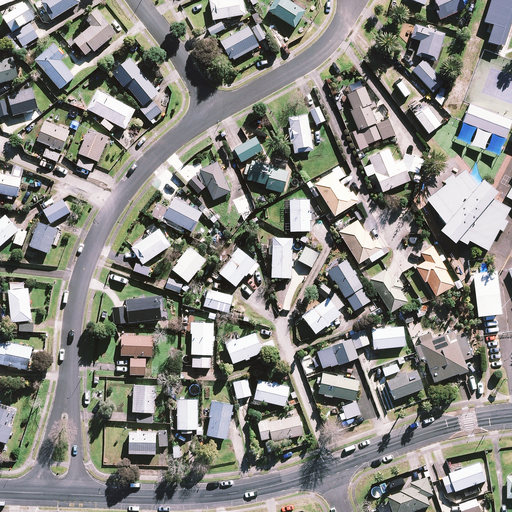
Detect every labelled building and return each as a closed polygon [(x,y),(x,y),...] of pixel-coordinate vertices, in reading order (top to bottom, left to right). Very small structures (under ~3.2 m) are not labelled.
[(46,0),(40,4),(51,22),(54,20),(80,4),(77,0),(46,0)] [(208,3),(212,22),(244,16),(241,0),(224,0),(223,0),(222,0),(209,0),(210,3),(208,3)] [(274,0),(267,13),(294,30),(304,13),(284,0),(274,0)] [(464,10),(458,0),(431,0),(435,6),(432,7),(439,21),(464,10)] [(2,19),(12,34),(34,20),(32,17),(23,3),(15,8),(16,10),(2,19)] [(92,51),(94,54),(116,36),(103,20),(103,19),(96,11),(95,12),(85,21),(90,28),(73,43),(74,44),(85,57),(92,51)] [(273,38),(280,35),(273,22),(267,26),(273,38)] [(210,37),(224,30),(221,23),(207,30),(210,37)] [(23,48),(38,38),(30,24),(14,34),(23,48)] [(251,29),(258,43),(266,39),(258,25),(251,29)] [(415,57),(435,63),(444,36),(414,27),(410,40),(419,43),(415,57)] [(258,48),(247,28),(221,43),(219,44),(229,61),(232,60),(233,62),(258,48)] [(34,61),(59,91),(74,78),(60,62),(64,58),(53,45),(34,61)] [(0,84),(18,80),(12,59),(0,61),(0,84)] [(157,95),(129,60),(111,75),(123,89),(125,87),(142,107),(157,95)] [(423,61),(412,72),(432,94),(444,84),(423,61)] [(409,95),(401,83),(395,87),(403,99),(409,95)] [(7,98),(13,118),(38,111),(32,89),(16,94),(17,96),(7,98)] [(363,89),(345,97),(352,112),(349,113),(357,132),(360,131),(374,126),(375,125),(368,107),(370,106),(363,89)] [(87,111),(124,131),(134,111),(97,91),(87,111)] [(0,101),(0,118),(9,116),(5,101),(0,101)] [(149,122),(161,112),(151,101),(140,110),(149,122)] [(314,123),(315,126),(325,122),(318,108),(309,112),(314,123)] [(440,126),(427,108),(415,118),(428,136),(440,126)] [(306,116),(287,119),(289,130),(287,130),(289,143),(289,145),(292,144),(293,155),(312,152),(307,124),(306,116)] [(394,136),(387,120),(375,126),(382,141),(394,136)] [(44,122),(36,142),(61,152),(69,132),(44,122)] [(374,126),(360,131),(367,146),(380,140),(374,126)] [(88,131),(78,155),(98,163),(108,139),(88,131)] [(233,150),(240,164),(262,151),(255,138),(233,150)] [(50,160),(56,163),(60,155),(46,150),(43,157),(50,160)] [(388,151),(368,160),(374,174),(373,174),(381,194),(409,182),(406,174),(401,162),(393,165),(388,151)] [(403,155),(401,162),(406,174),(409,172),(417,175),(422,161),(403,155)] [(76,167),(91,173),(94,165),(79,159),(76,166),(76,167)] [(251,162),(246,181),(265,186),(264,190),(282,194),(287,173),(272,169),(272,167),(251,162)] [(213,201),(230,193),(217,163),(195,173),(200,185),(204,183),(213,201)] [(445,186),(425,201),(444,226),(438,233),(453,246),(456,242),(465,247),(467,243),(487,252),(498,231),(502,233),(507,223),(503,221),(509,209),(492,200),(496,195),(481,182),(476,188),(464,171),(453,179),(451,176),(442,183),(445,186)] [(332,174),(314,186),(334,217),(358,202),(352,192),(348,195),(341,185),(340,185),(332,174)] [(0,194),(16,198),(20,180),(0,175),(0,194)] [(232,201),(238,215),(253,209),(246,195),(232,201)] [(168,221),(191,233),(201,214),(173,200),(167,210),(157,205),(150,217),(166,225),(168,221)] [(43,212),(50,225),(69,214),(62,201),(43,212)] [(308,201),(289,202),(289,233),(309,233),(309,221),(310,221),(310,215),(309,215),(308,201)] [(0,220),(0,247),(18,232),(5,216),(0,220)] [(356,221),(337,233),(358,265),(382,250),(375,240),(372,243),(365,232),(363,233),(356,221)] [(259,228),(268,234),(272,230),(263,223),(259,228)] [(38,224),(29,248),(47,255),(56,231),(38,224)] [(14,244),(21,247),(27,233),(19,230),(14,244)] [(130,249),(142,266),(170,246),(158,230),(130,249)] [(292,240),(272,239),(272,247),(268,247),(268,256),(271,256),(270,279),(290,279),(292,240)] [(426,283),(435,298),(453,287),(444,272),(445,271),(431,247),(419,254),(424,262),(414,268),(424,284),(426,283)] [(318,255),(305,248),(297,261),(311,269),(318,255)] [(171,271),(187,284),(197,272),(198,272),(200,269),(199,269),(205,262),(190,249),(188,251),(187,250),(176,263),(177,264),(171,271)] [(218,275),(235,288),(244,277),(244,278),(247,274),(250,277),(258,267),(254,264),(255,263),(237,249),(230,257),(231,258),(218,275)] [(333,282),(344,299),(345,299),(361,289),(362,289),(354,277),(356,276),(351,268),(350,269),(346,262),(326,274),(332,283),(333,282)] [(133,271),(147,276),(150,269),(136,264),(133,271)] [(368,281),(389,314),(407,304),(399,291),(402,289),(401,288),(394,277),(390,280),(384,271),(368,281)] [(500,316),(495,273),(492,273),(472,275),(476,319),(500,316)] [(168,279),(165,289),(179,294),(182,284),(168,279)] [(326,300),(327,299),(336,312),(343,306),(331,291),(322,284),(316,292),(326,300)] [(361,289),(345,299),(351,309),(353,313),(370,303),(361,289)] [(28,290),(7,292),(10,324),(31,321),(30,310),(28,290)] [(207,291),(203,308),(227,314),(232,297),(207,291)] [(125,301),(128,324),(160,321),(158,298),(125,301)] [(301,317),(314,335),(325,327),(326,328),(330,326),(329,324),(340,316),(336,312),(327,299),(326,300),(311,312),(310,310),(301,317)] [(112,309),(114,325),(126,324),(124,308),(112,309)] [(33,333),(33,324),(19,323),(19,332),(33,333)] [(210,357),(211,357),(213,325),(190,324),(190,335),(191,335),(190,356),(192,356),(210,357)] [(370,331),(372,351),(404,347),(402,328),(390,329),(389,327),(385,328),(385,329),(370,331)] [(355,350),(369,345),(363,331),(350,336),(355,350)] [(456,338),(455,333),(434,341),(431,335),(420,339),(422,345),(421,346),(421,347),(416,349),(422,364),(427,362),(435,385),(459,376),(460,377),(470,374),(466,362),(474,359),(465,335),(456,338)] [(224,344),(232,365),(244,360),(245,362),(249,360),(248,359),(261,354),(254,334),(235,342),(234,340),(224,344)] [(120,357),(152,359),(153,338),(121,336),(120,357)] [(338,365),(339,366),(357,359),(350,340),(315,353),(321,369),(329,366),(330,368),(338,365)] [(0,344),(0,365),(27,372),(32,348),(7,343),(7,346),(0,344)] [(210,369),(210,357),(192,356),(191,368),(210,369)] [(129,376),(145,376),(145,360),(130,360),(129,376)] [(380,367),(384,378),(398,372),(395,361),(380,367)] [(386,382),(392,400),(422,390),(415,371),(405,375),(404,374),(398,376),(398,377),(386,382)] [(319,384),(317,394),(323,395),(323,397),(331,399),(332,397),(353,402),(358,382),(342,378),(342,377),(337,376),(337,377),(322,374),(321,378),(317,377),(316,384),(319,384)] [(246,380),(232,384),(236,400),(251,396),(246,380)] [(257,381),(253,400),(283,407),(288,389),(276,386),(277,384),(272,383),(271,385),(257,381)] [(154,388),(133,387),(131,413),(153,415),(154,388)] [(196,431),(196,401),(176,401),(176,431),(180,431),(180,434),(191,434),(191,431),(196,431)] [(346,420),(360,415),(355,402),(341,407),(346,420)] [(206,436),(225,440),(232,407),(211,403),(208,418),(209,419),(206,436)] [(12,414),(0,409),(0,442),(7,445),(12,429),(7,428),(12,414)] [(136,422),(151,423),(152,416),(136,415),(136,422)] [(271,442),(302,436),(298,416),(267,423),(267,421),(256,423),(260,442),(270,440),(271,442)] [(158,432),(159,447),(167,447),(166,431),(158,432)] [(128,433),(128,455),(154,455),(155,434),(142,434),(142,432),(136,432),(135,434),(128,433)] [(455,494),(486,483),(479,465),(451,474),(449,475),(449,477),(455,492),(455,494)] [(448,495),(455,492),(449,477),(442,479),(448,495)] [(392,511),(417,511),(431,507),(428,499),(434,497),(427,479),(410,485),(412,489),(400,493),(401,494),(388,499),(392,511)] [(459,506),(461,511),(465,511),(479,507),(476,500),(459,506)]
